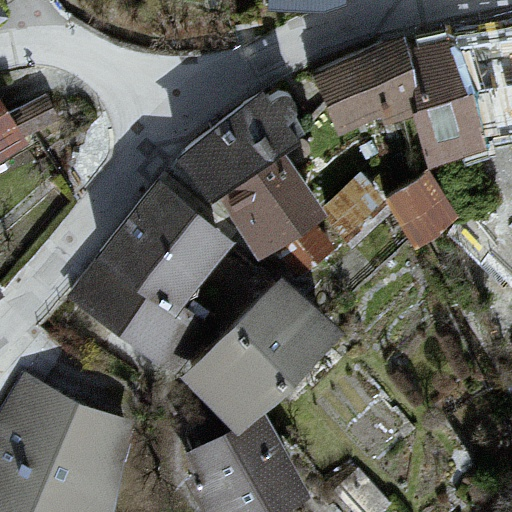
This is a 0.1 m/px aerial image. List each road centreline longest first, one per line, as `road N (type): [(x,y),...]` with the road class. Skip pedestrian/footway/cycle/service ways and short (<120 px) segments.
road 1 (residential): [(174,109),(50,259),(0,339)]
road 2 (residential): [(434,0),(289,44),(174,109)]
road 3 (residential): [(174,109),(49,46),(0,49)]
